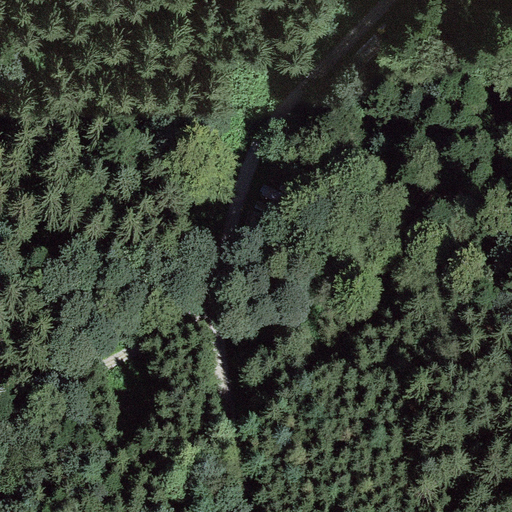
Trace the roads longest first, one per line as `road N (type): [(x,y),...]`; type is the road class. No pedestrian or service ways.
road 1 (track): [(393,0),(254,150),(212,275),(170,326),(0,409)]
road 2 (track): [(256,511),(212,275)]
